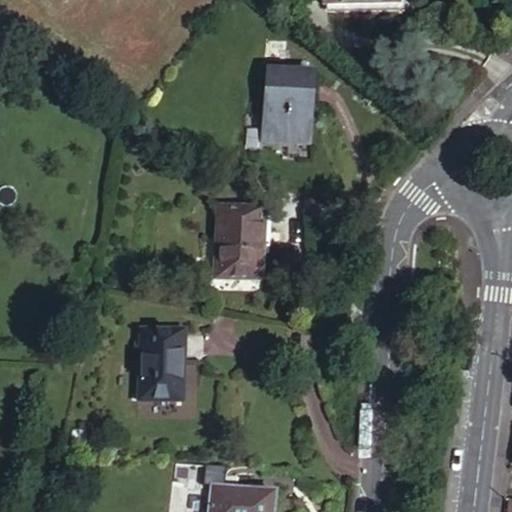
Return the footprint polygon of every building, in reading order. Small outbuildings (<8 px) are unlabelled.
[(269,78),(266,148),(311,149),(314,79),(269,78)] [(309,196),(282,196),(283,241),(310,241),(309,196)] [(217,211),(213,282),(260,283),(262,234),(266,234),(267,213),(217,211)] [(141,333),(138,402),(179,403),(182,334),(141,333)] [(210,489),(208,511),(271,511),(273,493),(210,489)]
